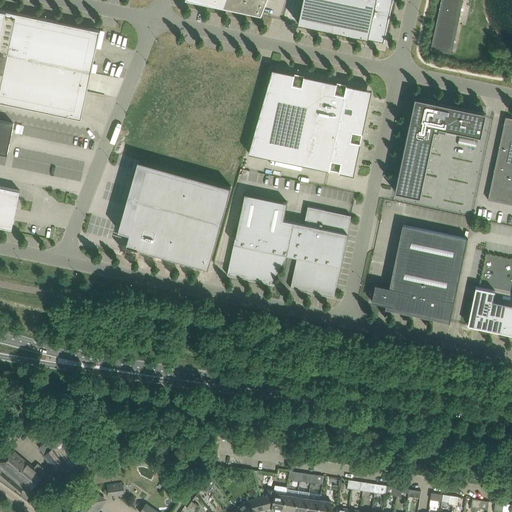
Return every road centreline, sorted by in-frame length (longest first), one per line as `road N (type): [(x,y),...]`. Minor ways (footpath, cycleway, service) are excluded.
road 1 (unclassified): [(61,260),(346,320)]
road 2 (tertiary): [(267,391),(0,336)]
road 3 (tertiary): [(0,356),(267,391)]
road 4 (unclassified): [(61,260),(154,20)]
road 5 (unclassified): [(346,320),(398,71)]
road 6 (unclassified): [(398,71),(154,20)]
road 7 (tertiary): [(267,391),(511,419)]
road 8 (unknown): [(370,206),(249,182),(217,293)]
road 9 (unclassified): [(346,320),(511,356)]
road 10 (unknown): [(497,92),(477,193),(485,207),(511,214)]
